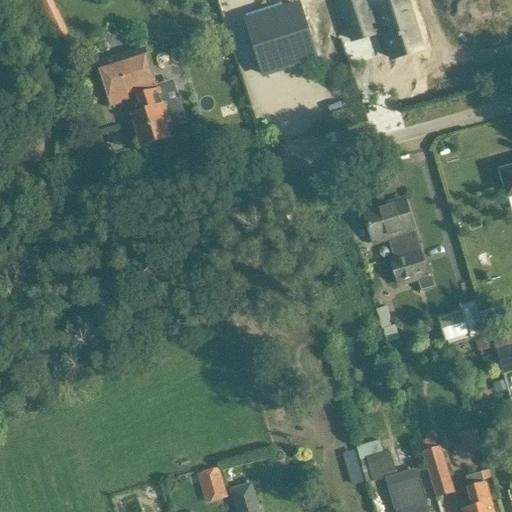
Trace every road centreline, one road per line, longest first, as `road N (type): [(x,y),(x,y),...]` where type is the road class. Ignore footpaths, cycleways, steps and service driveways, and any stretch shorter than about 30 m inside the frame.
road 1 (unclassified): [(0,181),(96,193),(188,189),(511,99)]
road 2 (unclassified): [(0,128),(34,97),(42,74),(39,48),(14,0)]
